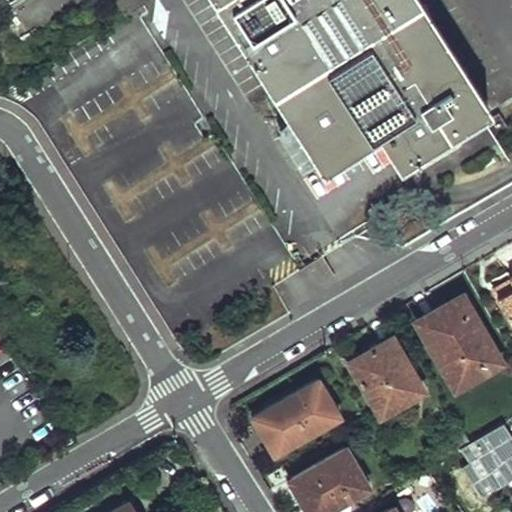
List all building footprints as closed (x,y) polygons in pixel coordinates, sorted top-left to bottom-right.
[(138,0),(115,0),(122,10),(138,0)] [(217,0),(323,163),(378,129),(400,160),(489,100),(424,0),(217,0)] [(511,274),(509,276),(511,281),(511,286),(497,295),(511,320),(511,274)] [(492,287),(497,295),(511,286),(511,281),(509,276),(492,287)] [(418,321),(456,384),(498,357),(461,295),(418,321)] [(348,361),(380,413),(420,390),(387,337),(348,361)] [(250,417),(273,452),(337,414),(316,378),(250,417)] [(464,444),(475,462),(501,445),(490,428),(464,444)] [(446,440),(450,448),(468,438),(463,430),(446,440)] [(464,444),(450,452),(461,470),(475,462),(464,444)] [(288,479),(308,511),(317,511),(367,482),(345,446),(288,479)] [(450,452),(432,463),(443,481),(461,470),(450,452)] [(102,511),(131,511),(124,499),(102,511)] [(378,511),(400,511),(394,502),(378,511)]
